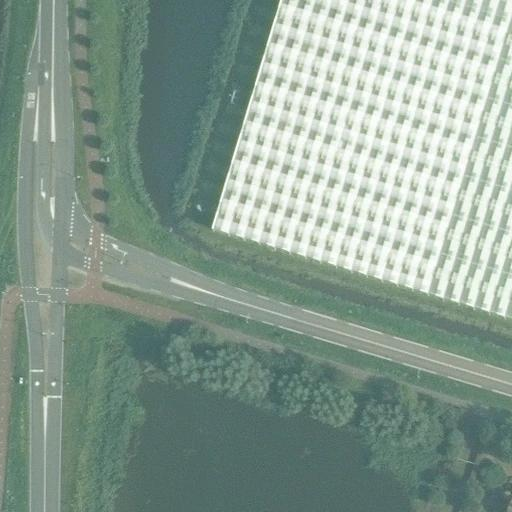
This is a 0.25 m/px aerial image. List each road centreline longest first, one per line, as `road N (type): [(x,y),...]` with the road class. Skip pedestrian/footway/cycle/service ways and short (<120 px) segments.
road 1 (tertiary): [(511,387),(164,277)]
road 2 (tertiary): [(164,277),(66,216),(60,191)]
road 3 (tertiary): [(48,118),(41,220),(58,251)]
